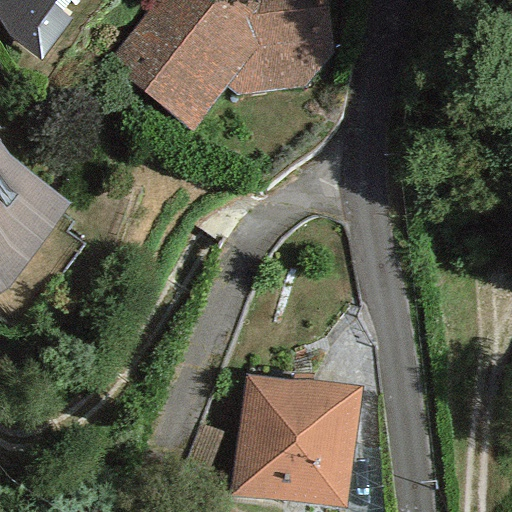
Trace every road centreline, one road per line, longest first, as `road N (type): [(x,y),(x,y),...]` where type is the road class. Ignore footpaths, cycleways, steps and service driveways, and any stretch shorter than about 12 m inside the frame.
road 1 (residential): [(381,0),(351,134),(405,511)]
road 2 (unknown): [(351,134),(197,343),(135,442),(115,511)]
